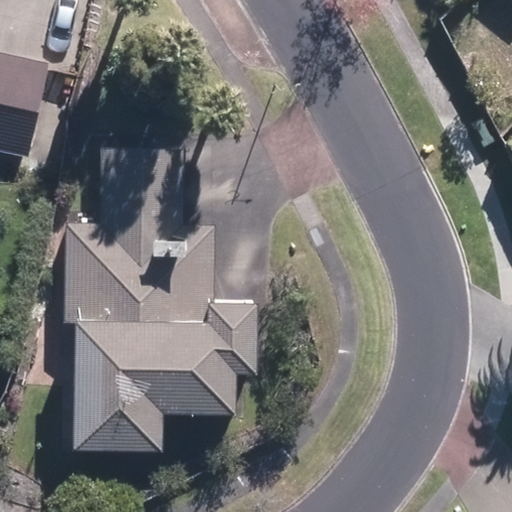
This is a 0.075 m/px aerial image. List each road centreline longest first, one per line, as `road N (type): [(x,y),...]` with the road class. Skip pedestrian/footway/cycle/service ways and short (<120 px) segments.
road 1 (residential): [(289,0),(393,184),(417,250),(430,331)]
road 2 (residential): [(430,331),(426,385),(411,428),(343,511)]
